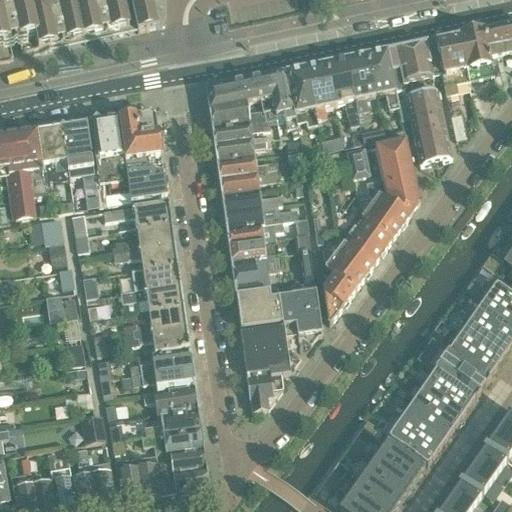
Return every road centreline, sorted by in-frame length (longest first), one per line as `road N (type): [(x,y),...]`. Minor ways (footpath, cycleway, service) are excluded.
road 1 (residential): [(511,113),(271,443),(242,470),(227,461),(177,76)]
road 2 (tertiary): [(177,76),(511,10)]
road 3 (tertiary): [(0,109),(177,76)]
road 4 (residential): [(511,384),(422,511)]
